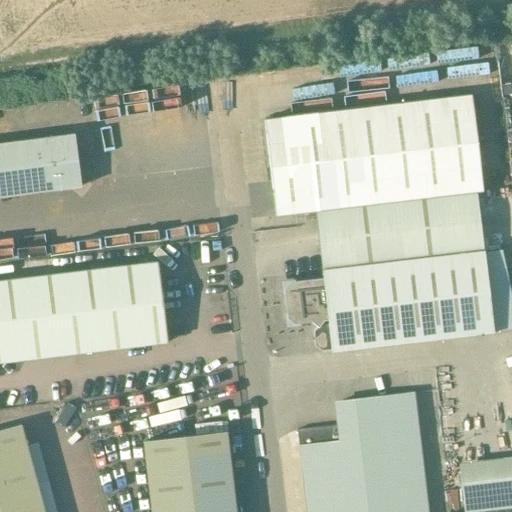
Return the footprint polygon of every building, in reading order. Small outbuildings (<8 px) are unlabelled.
[(339,96),(341,108),(389,101),(386,80),(352,85),(353,94),(339,96)] [(471,96),(264,120),(276,216),(482,191),(471,96)] [(0,144),(0,197),(81,187),(74,135),(0,144)] [(509,158),(508,139),(489,140),(491,180),(500,180),(498,159),(509,158)] [(289,282),(284,290),(287,319),(294,325),(311,323),(312,322),(318,327),(314,332),(315,345),(322,351),(331,350),(331,352),(493,333),(483,251),(322,271),(323,278),(289,282)] [(0,362),(167,342),(158,262),(0,280),(0,362)] [(427,511),(413,392),(342,401),(344,424),(297,430),(306,511),(427,511)] [(43,511),(20,426),(0,431),(0,511),(43,511)] [(235,511),(226,432),(143,441),(151,511),(235,511)] [(511,457),(456,464),(461,511),(469,511),(511,506),(511,457)]
